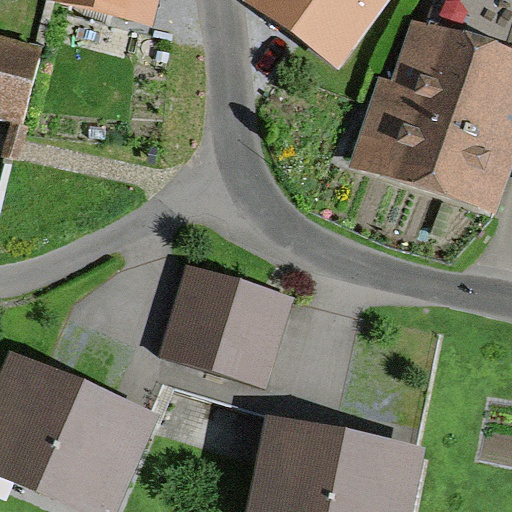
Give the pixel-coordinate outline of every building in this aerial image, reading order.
[(155,30),(161,0),(39,0),(38,4),(52,7),(155,30)] [(272,0),(270,3),(352,65),(401,0),(272,0)] [(391,84),(363,174),(504,217),(511,190),(511,60),(435,36),(426,61),(417,92),(391,84)] [(0,124),(21,130),(40,54),(0,43),(0,124)] [(296,298),(186,265),(158,357),(268,390),(296,298)] [(11,350),(0,375),(0,478),(77,511),(116,511),(160,413),(11,350)] [(268,414),(247,511),(414,511),(428,447),(268,414)]
